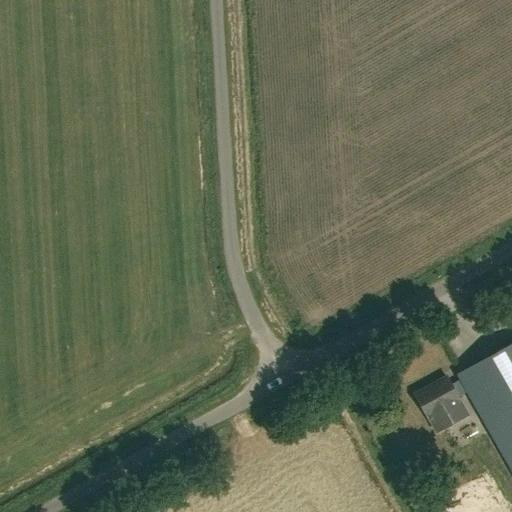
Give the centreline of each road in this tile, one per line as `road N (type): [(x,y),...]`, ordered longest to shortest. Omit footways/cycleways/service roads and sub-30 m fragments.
road 1 (unclassified): [(286,376),(230,281),(220,233),(208,0)]
road 2 (unclassified): [(42,511),(286,376)]
road 3 (unclassified): [(286,376),(511,247)]
